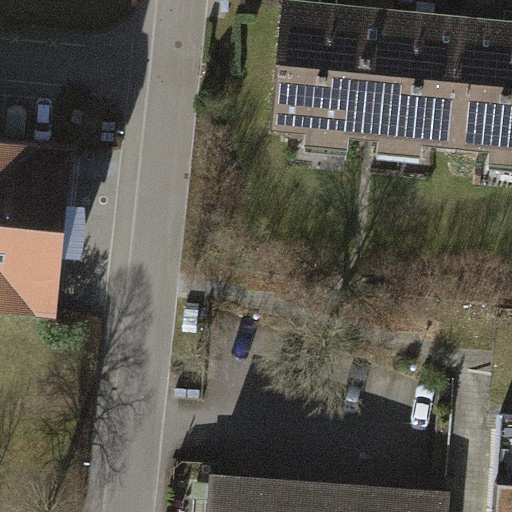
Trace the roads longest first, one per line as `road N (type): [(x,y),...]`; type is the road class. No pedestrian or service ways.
road 1 (residential): [(182,76),(127,511)]
road 2 (residential): [(0,59),(182,76)]
